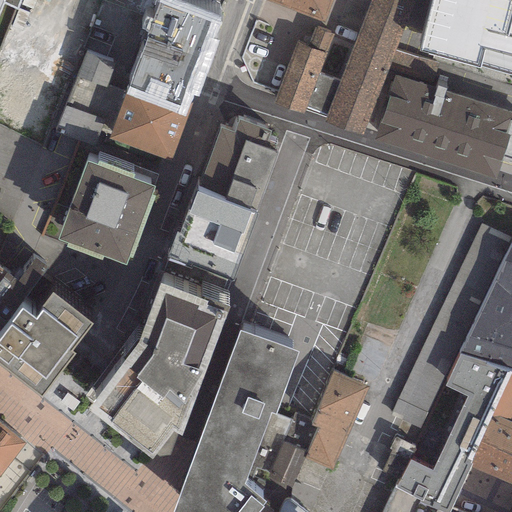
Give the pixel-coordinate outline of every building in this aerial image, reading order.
[(0,0),(0,6),(2,2),(16,9),(19,0),(0,0)] [(221,19),(171,0),(159,0),(125,92),(124,94),(184,117),(193,95),(196,96),(218,41),(213,39),(221,19)] [(261,0),(323,23),(331,0),(261,0)] [(361,135),(413,0),(370,0),(338,81),(324,118),(322,121),(361,135)] [(511,0),(432,0),(419,50),(478,69),(479,65),(511,74),(511,0)] [(332,35),(313,28),(306,47),(295,42),(272,104),(302,115),(304,110),(324,118),(338,81),(318,74),(332,35)] [(113,65),(84,54),(54,132),(93,147),(100,131),(109,134),(124,94),(125,92),(105,85),(113,65)] [(495,180),(502,159),(511,162),(511,114),(444,93),(446,89),(436,86),(435,88),(394,75),(373,141),(495,180)] [(169,162),(186,118),(184,117),(124,94),(109,134),(108,138),(169,162)] [(245,141),(273,151),(275,145),(266,142),(270,131),(238,120),(234,133),(221,129),(198,195),(223,203),(245,141)] [(255,213),(276,152),(273,151),(245,141),(223,203),(249,213),(250,211),(255,213)] [(125,265),(158,175),(100,153),(95,165),(86,162),(57,240),(125,265)] [(232,281),(258,214),(255,213),(250,211),(249,213),(223,203),(198,195),(196,193),(188,214),(186,213),(178,234),(175,233),(165,259),(190,269),(191,266),(232,281)] [(511,237),(458,354),(511,371),(511,370),(511,237)] [(46,268),(35,258),(17,282),(5,273),(0,278),(0,336),(22,308),(18,305),(46,268)] [(181,436),(228,308),(201,297),(201,300),(159,283),(137,343),(87,410),(151,459),(172,431),(181,436)] [(91,324),(52,293),(39,310),(41,312),(35,319),(22,308),(0,336),(0,366),(40,398),(74,355),(70,351),(91,324)] [(243,485),(247,474),(249,475),(252,478),(255,468),(270,473),(267,479),(289,493),(290,489),(304,459),(317,428),(309,425),(312,419),(293,413),(291,420),(274,414),(298,352),(238,331),(172,511),(171,511),(259,511),(263,507),(260,506),(263,504),(265,502),(243,485)] [(511,371),(458,354),(444,387),(467,397),(432,471),(409,461),(394,488),(420,500),(418,503),(438,511),(449,511),(470,467),(472,463),(469,462),(511,371)] [(511,485),(511,423),(508,422),(511,411),(511,370),(511,371),(469,462),(472,463),(470,467),(511,485)] [(368,386),(333,371),(312,419),(309,425),(317,428),(304,459),(331,470),(368,386)] [(0,475),(25,444),(0,423),(0,475)]
